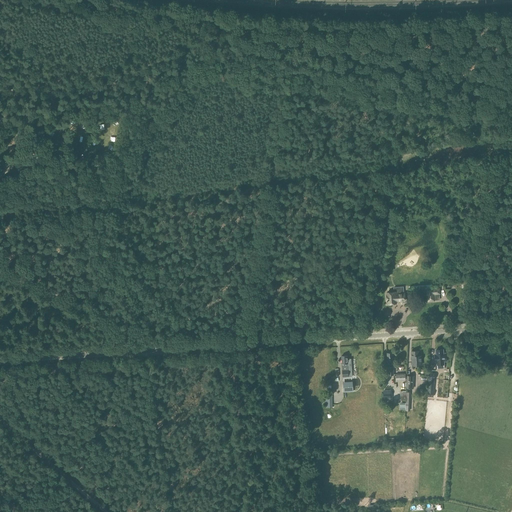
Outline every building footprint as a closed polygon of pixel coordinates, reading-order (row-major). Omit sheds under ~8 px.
[(439,300),(438,294),(439,294),(439,289),(427,290),(428,301),(434,301),(434,300),(439,300)] [(387,295),(386,295),(387,302),(388,304),(396,303),(395,301),(405,301),(404,294),(396,294),(396,292),(395,292),(387,293),(387,295)] [(443,349),(435,349),(436,353),(434,354),(435,362),(436,362),(437,365),(437,369),(444,368),(444,364),(444,361),(446,361),(446,353),(443,353),(443,349)] [(417,350),(412,351),(412,365),(420,365),(420,356),(418,356),(417,350)] [(351,359),(347,359),(347,356),(341,356),(342,364),(342,370),(343,377),(348,377),(348,375),(349,375),(349,372),(348,372),(348,370),(351,370),(351,359)] [(427,396),(433,397),(435,373),(429,373),(427,396)] [(396,381),(404,381),(404,384),(406,384),(407,380),(405,380),(405,374),(396,374),(396,381)]
